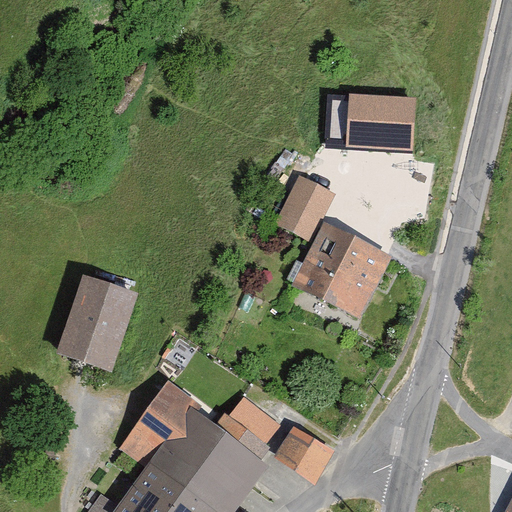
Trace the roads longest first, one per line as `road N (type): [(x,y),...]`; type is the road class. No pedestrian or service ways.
road 1 (tertiary): [(421,414),(511,17)]
road 2 (residential): [(295,511),(421,414)]
